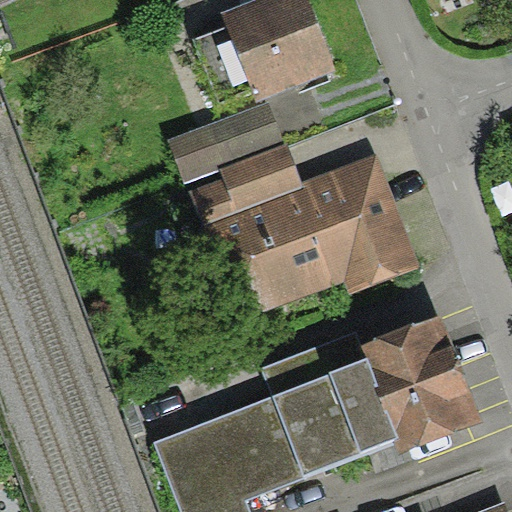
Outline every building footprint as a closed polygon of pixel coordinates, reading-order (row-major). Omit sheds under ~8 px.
[(319,71),(291,0),(184,42),(212,113),(319,71)] [(219,166),(284,141),(267,102),(170,142),(186,181),(219,166)] [(224,179),(190,192),(242,323),(347,282),(352,295),(419,269),(374,153),(300,182),(284,141),(219,166),(224,179)] [(399,441),(404,455),(483,424),(441,316),(361,347),(370,360),(154,443),(179,511),(250,511),(247,502),(399,441)] [(506,511),(503,503),(478,511),(506,511)]
